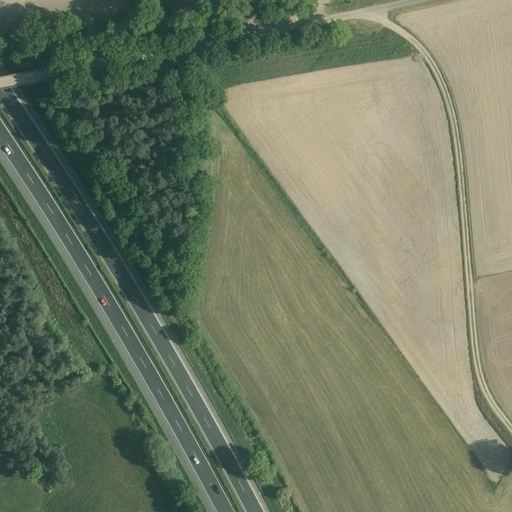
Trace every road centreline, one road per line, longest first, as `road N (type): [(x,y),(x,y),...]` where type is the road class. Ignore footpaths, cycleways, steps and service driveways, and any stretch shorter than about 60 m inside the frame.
road 1 (motorway): [(257,511),(99,229),(0,85)]
road 2 (track): [(350,14),(405,35),(440,79),(465,210),(479,379),(511,432)]
road 3 (motorway): [(0,129),(83,250),(223,511)]
road 4 (unclassified): [(0,80),(169,48)]
road 5 (residential): [(273,27),(411,0)]
